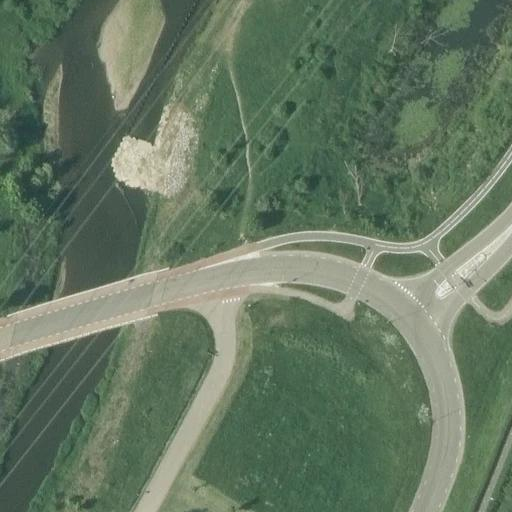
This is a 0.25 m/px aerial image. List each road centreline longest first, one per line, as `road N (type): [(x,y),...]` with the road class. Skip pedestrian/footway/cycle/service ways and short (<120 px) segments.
road 1 (unclassified): [(145,511),(219,373),(226,345),(220,277)]
road 2 (tertiary): [(0,342),(220,277)]
road 3 (tertiary): [(426,511),(448,432),(438,365),(421,333)]
road 4 (tertiary): [(511,213),(395,304)]
road 5 (tertiary): [(421,333),(511,240)]
